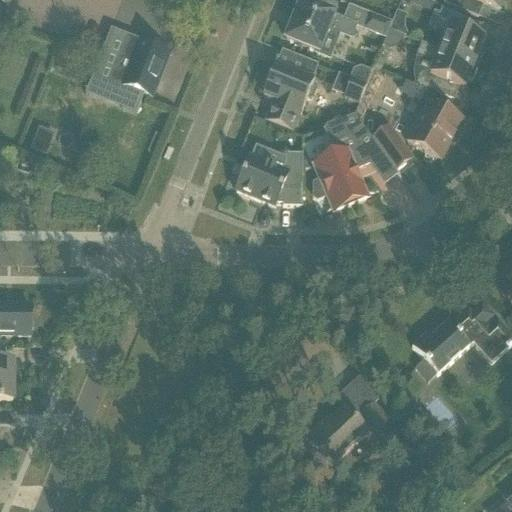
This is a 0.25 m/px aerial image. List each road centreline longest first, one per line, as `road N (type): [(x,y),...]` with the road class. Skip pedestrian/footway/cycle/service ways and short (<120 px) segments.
road 1 (residential): [(141,253),(342,258),(411,242),(511,173)]
road 2 (residential): [(141,253),(252,0)]
road 3 (residential): [(47,499),(141,253)]
road 4 (residential): [(146,511),(314,350)]
road 5 (residential): [(0,253),(141,253)]
